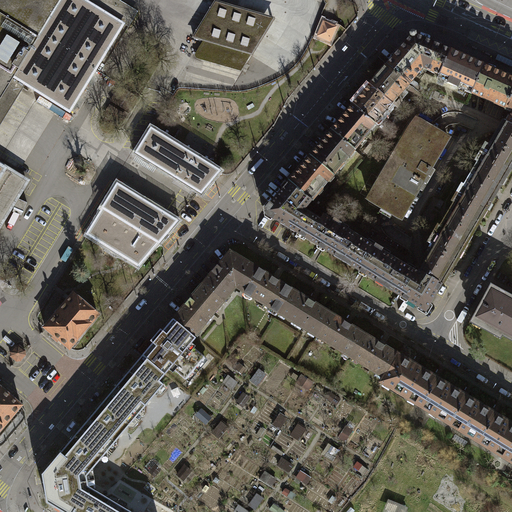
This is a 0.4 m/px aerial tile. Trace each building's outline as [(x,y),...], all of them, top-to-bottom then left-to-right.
[(0,0),(0,127),(25,86),(69,112),(121,25),(128,29),(138,13),(116,0),(0,0)] [(276,18),(215,0),(214,0),(191,38),(204,42),(252,55),(276,18)] [(335,26),(324,22),(319,37),(330,41),(335,26)] [(413,35),(387,65),(407,84),(421,68),(437,75),(448,51),(413,35)] [(252,55),(204,42),(198,48),(202,49),(243,61),(246,62),(252,55)] [(243,61),(202,49),(197,56),(240,69),(243,61)] [(482,65),(448,51),(437,75),(436,78),(469,93),(482,65)] [(387,65),(370,85),(390,104),(407,84),(387,65)] [(511,87),(511,78),(482,65),(469,93),(503,108),(511,87)] [(370,85),(353,105),(373,124),(390,104),(370,85)] [(139,97),(119,86),(111,100),(130,111),(139,97)] [(511,87),(503,108),(505,108),(511,111),(510,114),(506,122),(503,120),(503,121),(511,126),(511,87)] [(353,105),(332,130),(353,150),(368,132),(367,131),(373,124),(353,105)] [(428,127),(414,120),(407,129),(367,198),(391,213),(397,216),(399,217),(446,138),(428,127)] [(511,126),(503,121),(498,130),(488,147),(484,144),(480,152),(507,168),(511,159),(511,126)] [(151,129),(136,153),(199,192),(218,172),(151,129)] [(332,130),(311,156),(331,175),(353,150),(332,130)] [(483,209),(507,168),(480,152),(475,160),(478,162),(463,187),(460,185),(456,193),(458,195),(483,209)] [(311,156),(289,181),(310,200),(331,175),(311,156)] [(26,181),(0,164),(0,223),(11,205),(14,206),(13,209),(22,213),(27,202),(16,197),(26,181)] [(268,215),(295,232),(307,212),(302,209),(310,200),(289,181),(267,208),(268,215)] [(116,186),(87,236),(135,265),(175,222),(116,186)] [(459,250),(483,209),(458,195),(456,193),(451,201),(454,203),(439,227),(437,226),(432,234),(435,235),(459,250)] [(333,253),(341,258),(355,235),(338,224),(339,223),(332,219),(331,220),(323,215),(321,216),(319,219),(307,212),(295,232),(332,255),(333,253)] [(418,270),(440,283),(447,271),(459,250),(435,235),(432,234),(427,242),(431,244),(423,257),(417,269),(418,270)] [(355,235),(341,258),(350,263),(348,265),(374,280),(375,278),(383,283),(397,260),(380,250),(381,248),(374,244),(373,246),(355,235)] [(259,268),(230,250),(202,284),(224,302),(236,288),(244,292),(258,268),(259,268)] [(440,283),(418,270),(417,272),(397,260),(383,283),(391,288),(390,290),(424,311),(440,283)] [(244,292),(278,313),(293,289),(258,268),(244,292)] [(194,336),(224,302),(202,284),(173,319),(194,336)] [(511,336),(511,297),(511,299),(490,287),(471,321),(494,333),(497,328),(502,330),(500,333),(511,338),(511,336)] [(278,313),(316,336),(331,313),(293,289),(278,313)] [(73,294),(46,327),(70,347),(96,314),(73,294)] [(316,336),(351,357),(365,333),(331,313),(316,336)] [(196,338),(194,336),(173,319),(163,331),(161,329),(150,341),(153,343),(143,355),(166,374),(196,338)] [(399,354),(365,333),(351,357),(384,377),(399,354)] [(15,346),(10,351),(10,356),(15,360),(20,361),(24,355),(25,351),(19,346),(15,346)] [(381,382),(408,398),(426,370),(399,354),(384,377),(381,382)] [(166,374),(143,355),(109,395),(136,418),(164,384),(160,381),(166,374)] [(408,398),(437,416),(454,388),(426,370),(408,398)] [(0,429),(21,405),(0,387),(0,429)] [(437,416),(466,433),(483,405),(454,388),(437,416)] [(136,418),(109,395),(81,427),(108,450),(136,418)] [(466,433),(495,451),(511,424),(511,422),(483,405),(466,433)] [(511,424),(495,451),(511,461),(511,424)] [(108,450),(81,427),(54,460),(73,476),(74,483),(88,480),(87,476),(108,450)] [(73,476),(54,460),(42,474),(46,502),(62,511),(75,489),(74,483),(73,476)] [(63,511),(111,511),(117,502),(89,486),(88,480),(74,483),(75,489),(62,511),(63,511)] [(387,509),(393,511),(407,511),(410,505),(392,497),(387,509)] [(133,511),(117,502),(111,511),(133,511)]
